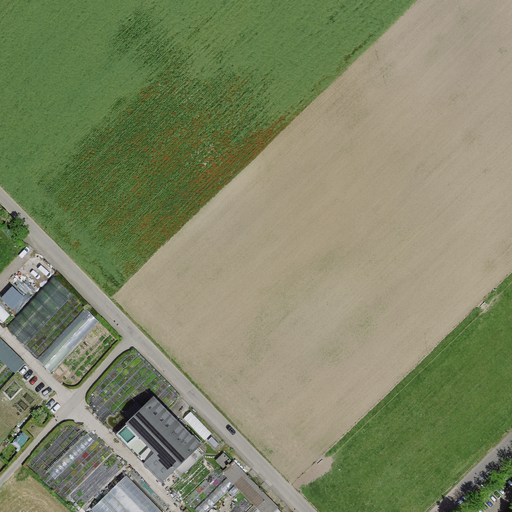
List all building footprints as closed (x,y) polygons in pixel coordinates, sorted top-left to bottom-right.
[(10,325),(28,342),(75,294),(58,277),(10,325)] [(19,311),(32,297),(17,283),(4,297),(19,311)] [(52,369),(102,321),(90,309),(40,357),(52,369)] [(0,354),(18,372),(28,362),(1,335),(0,335),(0,354)] [(201,444),(153,395),(141,407),(137,402),(124,414),(128,418),(124,423),(153,452),(142,464),(161,483),(201,444)] [(231,460),(224,453),(216,460),(223,468),(231,460)] [(282,511),(235,463),(224,473),(260,511),(282,511)] [(164,511),(128,475),(94,508),(97,511),(164,511)]
